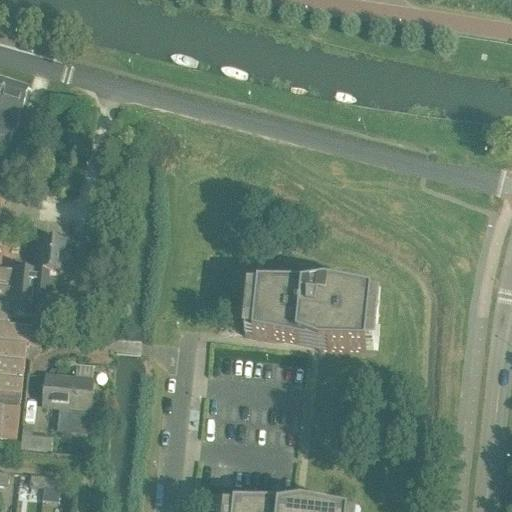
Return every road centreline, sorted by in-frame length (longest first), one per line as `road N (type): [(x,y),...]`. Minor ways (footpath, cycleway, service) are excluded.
road 1 (unclassified): [(511,189),(0,53)]
road 2 (unclassified): [(511,34),(309,0)]
road 3 (tertiary): [(486,511),(511,315)]
road 4 (residential): [(170,511),(187,332)]
